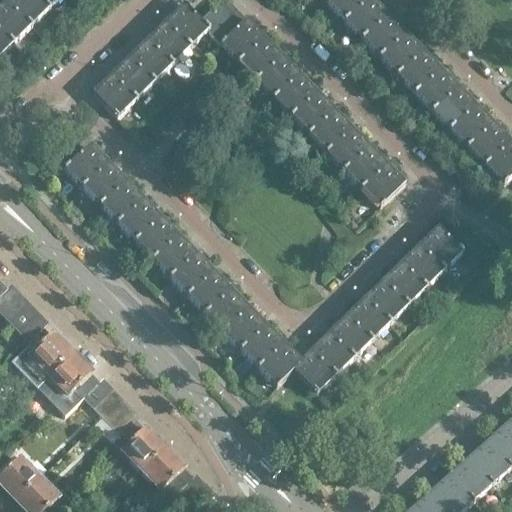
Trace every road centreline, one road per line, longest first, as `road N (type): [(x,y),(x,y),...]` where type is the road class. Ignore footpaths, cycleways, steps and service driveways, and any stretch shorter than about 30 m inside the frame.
road 1 (residential): [(54,84),(301,327),(434,200),(433,185),(255,0)]
road 2 (tertiary): [(236,446),(134,330),(0,202)]
road 3 (residential): [(0,261),(176,441),(213,459),(236,446)]
road 4 (residential): [(375,511),(511,389)]
road 5 (residential): [(399,0),(511,113)]
road 6 (residential): [(54,84),(143,0)]
